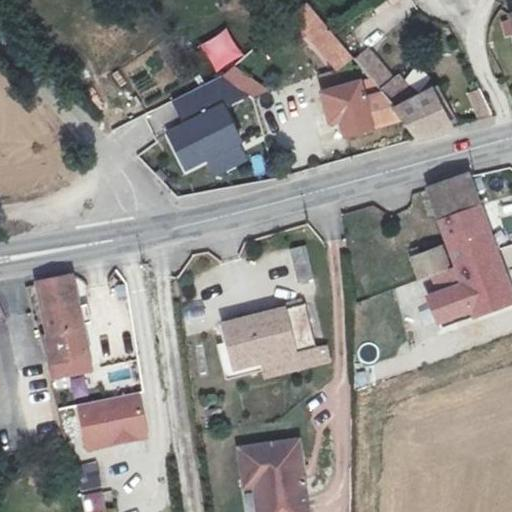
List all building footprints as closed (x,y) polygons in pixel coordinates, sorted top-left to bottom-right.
[(351,56),(307,3),(293,14),(337,67),(351,56)] [(382,93),(390,103),(401,94),(381,70),(393,61),(380,46),(358,65),(382,93)] [(181,122),(163,130),(185,175),(207,163),(216,178),(253,160),(228,106),(249,98),(220,77),(171,99),(181,122)] [(390,103),(382,93),(364,98),(359,83),(323,93),(331,126),(342,123),(345,141),(372,134),(371,130),(404,121),(396,110),(390,103)] [(476,119),(489,116),(483,89),(469,93),(476,119)] [(430,91),(396,110),(404,121),(418,141),(451,131),(430,91)] [(430,191),(440,222),(477,209),(468,181),(467,179),(430,191)] [(511,303),(477,209),(440,222),(456,267),(473,315),(511,303)] [(439,248),(406,260),(415,282),(447,270),(439,248)] [(310,282),(303,250),(287,254),(295,285),(310,282)] [(87,352),(71,278),(36,284),(45,337),(40,338),(48,364),(78,362),(80,367),(100,364),(97,350),(87,352)] [(303,309),(222,330),(232,373),(314,353),(303,309)] [(45,383),(22,389),(30,425),(53,420),(45,383)] [(138,392),(78,405),(89,452),(148,439),(138,392)] [(300,511),(292,447),(234,456),(238,493),(247,492),(257,490),(259,511),(300,511)] [(73,467),(81,493),(104,486),(97,460),(73,467)] [(259,511),(257,490),(247,492),(249,511),(259,511)] [(106,511),(104,492),(82,495),(84,511),(106,511)]
